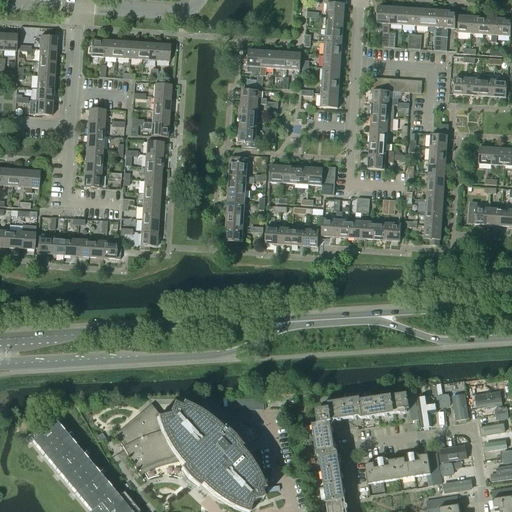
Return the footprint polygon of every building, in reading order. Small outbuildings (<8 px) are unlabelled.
[(328,4),(327,17),(344,18),(345,5),(337,5),(336,0),(324,0),(324,4),(328,4)] [(389,34),(390,25),(391,8),(378,7),(376,24),(384,25),(383,34),(382,48),(388,48),(389,34)] [(390,25),(403,26),(404,9),(391,8),(390,25)] [(403,26),(416,27),(417,10),(404,9),(403,26)] [(416,27),(429,28),(430,11),(417,10),(416,27)] [(429,28),(435,28),(434,51),(440,52),(442,29),(443,12),(430,11),(429,28)] [(443,12),(442,29),(440,52),(446,52),(448,29),(455,30),(456,13),(443,12)] [(327,17),(326,30),(343,31),(344,18),(327,17)] [(458,34),(471,35),(472,18),(459,17),(458,34)] [(471,35),(484,36),(485,19),(472,18),(471,35)] [(485,19),(484,36),(491,36),(491,43),(496,44),(497,37),(498,20),(485,19)] [(511,20),(498,20),(497,37),(510,38),(511,20)] [(319,43),(325,43),(342,44),(343,31),(326,30),(325,37),(319,37),(319,43)] [(4,35),(2,52),(16,53),(17,36),(4,35)] [(40,37),(39,50),(56,52),(57,38),(40,37)] [(90,58),(104,59),(105,41),(91,41),(90,58)] [(104,59),(117,59),(118,42),(105,41),(104,59)] [(117,59),(130,60),(131,43),(118,42),(117,59)] [(130,60),(142,61),(144,44),(131,43),(130,60)] [(325,43),(324,56),(341,57),(342,44),(325,43)] [(142,61),(155,62),(157,45),(144,44),(142,61)] [(157,45),(155,62),(169,63),(170,46),(157,45)] [(39,50),(38,63),(55,64),(56,52),(39,50)] [(248,68),(261,69),(262,52),(248,51),(248,52),(244,52),(243,71),(248,71),(248,68)] [(261,69),(260,77),(263,77),(266,77),(266,69),(274,70),(275,53),(262,52),(261,69)] [(275,53),(274,70),(287,71),(288,54),(275,53)] [(288,54),(287,71),(300,72),(301,55),(288,54)] [(324,56),(323,69),(340,70),(341,57),(324,56)] [(38,63),(37,76),(54,77),(55,64),(38,63)] [(323,69),(322,82),(339,83),(340,70),(323,69)] [(37,76),(36,89),(54,90),(54,77),(37,76)] [(453,95),(467,96),(468,79),(455,78),(453,95)] [(467,96),(480,97),(481,80),(468,79),(467,96)] [(480,97),(493,98),(494,81),(481,80),(480,97)] [(494,81),(493,98),(506,99),(507,82),(494,81)] [(322,82),(321,95),(338,96),(339,83),(322,82)] [(154,85),(153,98),(170,99),(171,86),(154,85)] [(36,89),(36,102),(53,103),(54,90),(36,89)] [(242,91),(241,104),(258,105),(266,106),(266,108),(272,109),(272,104),(266,103),(266,100),(258,99),(259,92),(242,91)] [(373,92),(372,105),(389,106),(394,106),(397,106),(397,104),(398,104),(398,100),(401,100),(401,93),(399,93),(393,93),(390,93),(388,92),(382,92),(377,92),(373,91),(373,92)] [(338,96),(321,95),(320,109),(337,110),(338,96)] [(153,98),(152,111),(170,112),(170,99),(153,98)] [(53,103),(36,102),(35,116),(52,117),(53,103)] [(241,104),(240,117),(257,118),(258,105),(241,104)] [(372,105),(371,118),(388,119),(393,119),(394,106),(389,106),(372,105)] [(88,110),(87,123),(104,125),(105,111),(88,110)] [(152,111),(152,124),(169,125),(170,112),(152,111)] [(240,117),(239,130),(256,131),(257,118),(240,117)] [(371,118),(370,131),(387,132),(392,132),(393,119),(388,119),(371,118)] [(87,123),(87,136),(104,137),(104,125),(87,123)] [(169,125),(152,124),(144,124),(143,127),(143,130),(151,130),(151,138),(168,139),(169,125)] [(448,126),(440,125),(439,133),(448,133),(448,126)] [(270,135),(270,129),(264,129),(264,134),(264,136),(265,137),(266,138),(266,139),(267,139),(268,140),(269,140),(276,141),(276,135),(270,135)] [(256,131),(239,130),(238,143),(243,144),(242,149),(259,150),(260,144),(260,139),(258,137),(256,137),(256,131)] [(370,131),(369,144),(386,145),(387,132),(370,131)] [(431,135),(430,149),(447,150),(448,137),(431,135)] [(87,136),(86,149),(103,150),(104,137),(87,136)] [(146,142),(145,156),(163,157),(163,143),(146,142)] [(369,144),(368,157),(386,158),(394,158),(394,156),(394,153),(386,152),(386,145),(369,144)] [(478,165),(492,166),(493,149),(479,148),(478,165)] [(86,149),(85,162),(102,163),(103,150),(86,149)] [(430,149),(429,162),(446,163),(447,150),(430,149)] [(492,166),(505,167),(506,150),(493,149),(492,166)] [(145,156),(145,169),(162,170),(163,157),(145,156)] [(386,158),(368,157),(368,170),(385,171),(385,164),(393,164),(394,161),(399,161),(400,156),(394,156),(394,158),(386,158)] [(230,164),(229,177),(246,178),(247,165),(240,164),(240,159),(232,158),(231,164),(230,164)] [(85,162),(84,175),(101,176),(102,163),(85,162)] [(429,162),(428,175),(445,176),(446,163),(429,162)] [(269,183),(282,184),(284,167),(270,166),(269,183)] [(282,184),(295,185),(297,168),(284,167),(282,184)] [(308,190),(308,186),(310,169),(297,168),(295,185),(295,189),(308,190)] [(145,169),(144,182),(161,183),(162,170),(145,169)] [(308,186),(322,187),(322,185),(322,179),(323,173),(323,170),(310,169),(308,186)] [(0,173),(0,186),(12,188),(13,170),(0,170),(0,173)] [(12,188),(25,188),(26,171),(13,170),(12,188)] [(26,171),(25,188),(25,194),(31,195),(31,189),(38,189),(40,172),(26,171)] [(101,176),(84,175),(83,189),(100,190),(101,176)] [(428,175),(427,188),(444,189),(445,176),(428,175)] [(229,177),(228,190),(245,191),(246,184),(254,185),(254,181),(254,179),(246,178),(229,177)] [(144,182),(143,195),(160,196),(161,183),(144,182)] [(427,188),(426,201),(443,202),(444,189),(427,188)] [(228,190),(228,203),(245,204),(245,191),(228,190)] [(143,195),(142,208),(159,209),(160,196),(143,195)] [(426,206),(425,214),(442,215),(443,202),(426,201),(418,200),(418,206),(426,206)] [(228,203),(227,216),(244,217),(245,204),(228,203)] [(474,225),(488,226),(489,209),(476,208),(476,204),(470,204),(468,224),(474,225)] [(142,208),(141,221),(158,222),(159,209),(142,208)] [(488,226),(501,227),(502,210),(489,209),(488,226)] [(501,227),(511,227),(511,210),(502,210),(501,227)] [(335,238),(348,239),(349,222),(342,221),(342,213),(339,213),(336,213),(336,221),(335,238)] [(425,214),(424,227),(441,228),(442,215),(425,214)] [(227,216),(226,229),(243,230),(244,217),(227,216)] [(321,237),(335,238),(336,221),(322,220),(321,237)] [(141,221),(140,234),(157,235),(158,222),(141,221)] [(348,239),(361,240),(362,223),(349,222),(348,239)] [(361,240),(374,241),(375,224),(362,223),(361,240)] [(374,241),(387,242),(388,224),(375,224),(374,241)] [(388,224),(387,242),(400,242),(401,225),(388,224)] [(441,228),(424,227),(424,240),(431,241),(430,246),(439,247),(439,241),(441,241),(441,228)] [(265,245),(278,246),(279,229),(266,228),(265,245)] [(243,230),(226,229),(225,242),(242,243),(243,230)] [(278,246),(291,247),(292,229),(279,229),(278,246)] [(291,247),(304,247),(305,230),(292,229),(291,247)] [(305,230),(304,247),(318,248),(319,231),(305,230)] [(0,248),(8,249),(9,232),(0,231),(0,248)] [(8,249),(21,250),(22,233),(9,232),(8,249)] [(22,233),(21,250),(34,251),(35,234),(22,233)] [(157,235),(140,234),(139,247),(139,251),(149,252),(149,248),(156,248),(157,235)] [(37,255),(50,256),(51,239),(38,238),(37,255)] [(50,256),(63,257),(64,240),(51,239),(50,256)] [(63,257),(76,258),(77,241),(64,240),(63,257)] [(76,258),(89,258),(90,241),(77,241),(76,258)] [(89,258),(102,259),(103,242),(90,241),(89,258)] [(103,242),(102,259),(116,260),(117,243),(103,242)] [(344,511),(335,454),(333,454),(328,424),(331,420),(346,417),(362,415),(362,418),(406,411),(408,422),(419,421),(414,393),(360,401),(360,399),(337,402),(328,404),(319,405),(318,407),(319,411),(316,412),(318,425),(312,426),(317,458),(320,457),(328,511),(344,511)] [(502,394),(476,398),(478,411),(504,407),(502,394)] [(465,395),(457,396),(461,423),(470,422),(465,395)] [(427,400),(419,401),(423,429),(432,427),(427,400)] [(151,406),(115,436),(140,478),(147,474),(155,471),(163,468),(171,465),(179,464),(183,469),(180,472),(184,476),(194,486),(198,490),(201,487),(208,494),(215,500),(223,505),(231,509),(236,511),(249,511),(252,504),(263,500),(260,493),(264,491),(260,481),(255,472),(250,463),(243,454),(244,453),(263,435),(249,429),(236,425),(222,422),(208,420),(200,414),(191,410),(183,406),(181,410),(173,406),(169,417),(162,419),(151,406)] [(44,432),(32,442),(90,511),(130,511),(118,497),(56,422),(50,426),(44,432)] [(509,425),(480,429),(481,437),(510,432),(509,425)] [(511,442),(490,445),(491,454),(511,450),(511,442)] [(468,447),(440,451),(442,465),(469,461),(468,447)] [(511,451),(502,454),(502,459),(511,457),(511,451)] [(378,463),(365,465),(368,485),(427,476),(429,487),(441,485),(439,472),(437,454),(415,458),(414,454),(409,455),(409,458),(384,462),(383,459),(378,460),(378,463)] [(511,470),(493,472),(493,474),(494,481),(511,478),(511,470)] [(471,476),(445,480),(446,487),(471,483),(471,476)] [(511,511),(511,488),(491,492),(494,511),(511,511)] [(426,502),(427,511),(459,511),(457,497),(426,502)]
